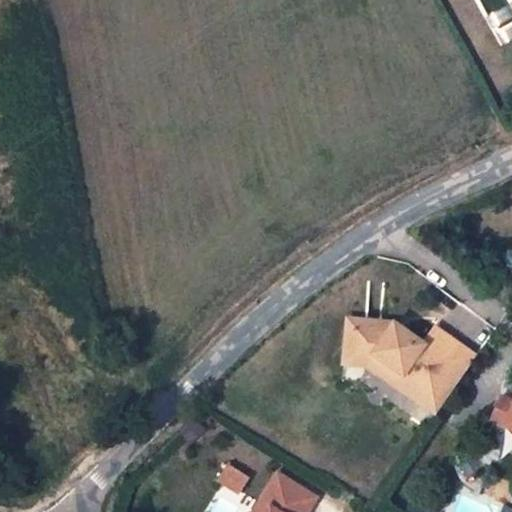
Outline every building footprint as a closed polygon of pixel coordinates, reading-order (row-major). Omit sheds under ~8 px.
[(357,338),(358,328),(343,327),(342,336),(357,338)] [(420,402),(457,349),(433,332),(420,351),(402,339),(398,344),(386,335),(379,329),(358,328),(357,338),(342,336),(341,357),(368,359),(397,381),(395,384),(420,402)] [(398,344),(402,339),(390,330),(386,335),(398,344)] [(432,419),(474,360),(457,349),(420,402),(395,384),(397,381),(368,359),(341,357),(339,370),(368,372),(432,419)] [(495,417),(511,425),(511,399),(504,396),(495,417)] [(217,481),(240,495),(250,478),(227,464),(217,481)] [(275,477),(258,506),(267,511),(266,511),(306,511),(314,500),(275,477)]
